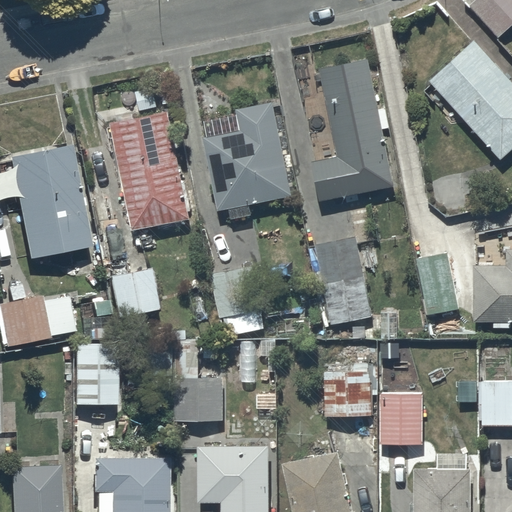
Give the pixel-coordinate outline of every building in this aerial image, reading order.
[(511,0),(478,0),(470,8),(499,40),(511,28),(511,0)] [(511,84),(474,43),(429,84),(502,165),(511,155),(511,84)] [(313,166),(321,205),(395,190),(383,132),(391,131),(387,108),(380,109),(370,62),(320,72),(334,143),(313,148),(316,165),(313,166)] [(294,199),(274,106),(238,114),(242,133),(204,141),(220,215),(294,199)] [(191,223),(170,115),(112,127),(133,234),(191,223)] [(91,253),(72,150),(10,162),(29,264),(91,253)] [(373,319),(357,239),(316,247),(319,259),(311,260),(323,326),(332,325),(332,327),(373,319)] [(511,252),(507,252),(507,268),(474,268),(475,327),(495,326),(495,331),(511,330),(511,252)] [(449,253),(416,260),(428,318),(462,311),(449,253)] [(267,332),(253,268),(214,276),(223,320),(226,319),(231,340),(267,332)] [(160,313),(151,272),(109,282),(117,322),(160,313)] [(218,305),(214,290),(177,300),(181,313),(152,320),(156,336),(209,323),(205,309),(218,305)] [(54,305),(42,307),(40,301),(0,308),(0,310),(7,350),(50,342),(49,339),(76,334),(71,302),(61,304),(60,299),(53,300),(54,305)] [(200,383),(200,359),(215,359),(215,342),(176,342),(175,425),(224,425),(223,382),(200,383)] [(118,410),(119,345),(76,345),(75,410),(118,410)] [(174,377),(174,352),(149,352),(150,377),(174,377)] [(329,375),(326,375),(326,419),(373,419),(373,417),(379,417),(379,366),(367,366),(367,358),(359,358),(359,362),(356,362),(355,372),(329,372),(329,375)] [(511,379),(483,380),(483,396),(479,396),(479,423),(483,423),(483,429),(511,429),(511,379)] [(424,448),(424,397),(423,397),(423,392),(383,392),(383,397),(381,397),(381,448),(424,448)] [(0,435),(0,467),(7,468),(7,460),(15,460),(14,435),(0,435)] [(271,511),(271,449),(199,449),(199,507),(222,507),(221,511),(271,511)] [(353,511),(341,455),(283,468),(293,511),(353,511)] [(437,471),(414,472),(414,511),(473,511),(473,471),(470,471),(470,456),(437,457),(437,471)] [(152,464),(93,464),(92,496),(97,496),(96,511),(172,511),(173,478),(163,478),(163,471),(152,471),(152,464)] [(61,511),(60,469),(9,472),(11,511),(61,511)]
